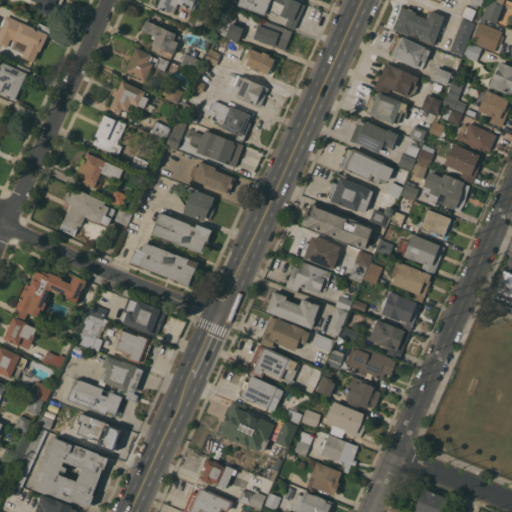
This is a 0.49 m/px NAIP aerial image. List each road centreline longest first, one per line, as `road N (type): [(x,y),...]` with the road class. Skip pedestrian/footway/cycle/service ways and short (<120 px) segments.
road 1 (tertiary): [(511,193),(370,511)]
road 2 (primary): [(359,0),(216,314)]
road 3 (residential): [(108,0),(10,215)]
road 4 (residential): [(216,314),(40,239)]
road 5 (primary): [(187,378),(126,511)]
road 6 (residential): [(511,500),(395,456)]
